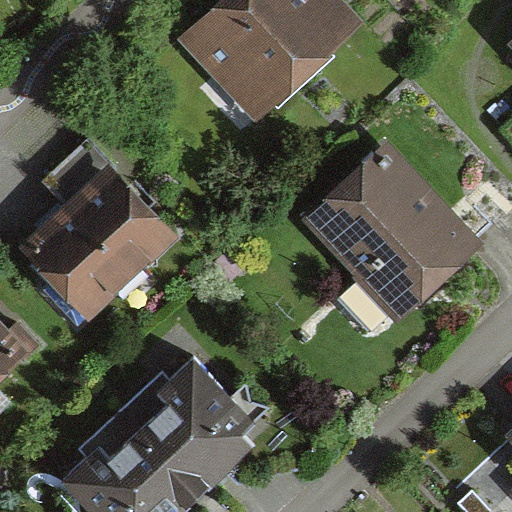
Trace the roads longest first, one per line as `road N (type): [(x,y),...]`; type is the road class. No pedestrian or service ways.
road 1 (residential): [(511,330),(317,511)]
road 2 (residential): [(113,0),(0,106)]
